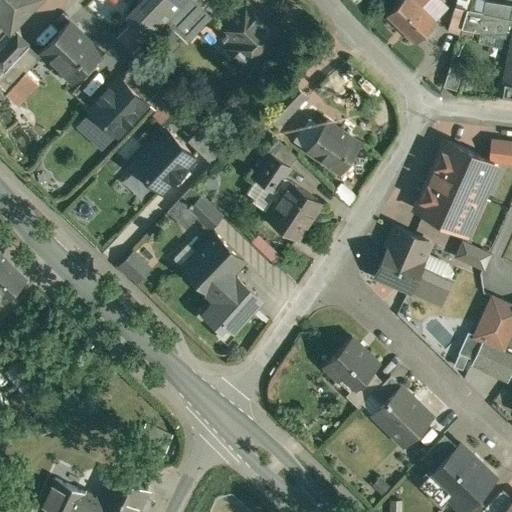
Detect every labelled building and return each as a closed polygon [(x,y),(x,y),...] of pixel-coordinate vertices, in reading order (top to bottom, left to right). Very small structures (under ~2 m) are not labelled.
[(0,0),(0,18),(10,29),(37,0),(0,0)] [(141,0),(129,13),(150,33),(170,13),(156,0),(141,0)] [(156,0),(170,13),(182,0),(156,0)] [(187,0),(168,20),(188,39),(211,15),(210,13),(209,14),(195,0),(187,0)] [(400,0),(388,13),(416,40),(438,18),(423,3),(419,0),(400,0)] [(511,14),(511,3),(489,0),(486,0),(484,11),(511,17),(511,14)] [(254,10),(247,3),(248,2),(247,1),(232,15),(237,19),(227,30),(223,26),(221,27),(224,30),(223,32),(226,35),(228,34),(241,46),(235,52),(251,66),(282,34),(267,20),(265,21),(255,11),(256,10),(255,9),(254,10)] [(484,11),(468,8),(463,26),(482,30),(483,24),(509,30),(511,17),(484,11)] [(70,20),(42,49),(75,80),(103,52),(70,20)] [(18,34),(0,52),(0,64),(5,70),(5,69),(4,68),(28,43),(29,45),(18,34)] [(5,69),(5,70),(0,74),(0,82),(8,90),(41,56),(29,45),(5,69)] [(165,81),(139,58),(126,72),(127,73),(123,78),(146,99),(150,95),(151,96),(165,81)] [(122,77),(111,88),(109,86),(100,95),(102,97),(92,109),(117,133),(147,100),(146,99),(123,78),(122,77)] [(511,82),(511,80),(507,79),(504,79),(501,95),(511,96),(511,82)] [(295,81),(267,109),(281,123),(309,95),(295,81)] [(361,141),(327,119),(308,148),(342,171),(361,141)] [(165,127),(134,160),(163,187),(194,155),(165,127)] [(495,160),(448,138),(417,208),(465,229),(495,160)] [(289,164),(271,153),(264,164),(282,175),(289,164)] [(321,200),(292,181),(291,181),(282,175),(264,164),(255,178),(274,189),(275,188),(283,194),(278,202),(274,199),(266,211),(270,214),(267,217),(297,237),(321,200)] [(193,183),(169,209),(185,224),(195,213),(210,228),(222,215),(201,195),(203,193),(193,183)] [(427,238),(396,224),(388,243),(390,244),(377,273),(378,273),(379,272),(410,287),(441,301),(452,277),(422,263),(424,258),(419,255),(427,238)] [(215,230),(194,252),(198,256),(186,269),(212,294),(226,279),(224,278),(231,271),(243,259),(244,260),(245,259),(215,230)] [(259,235),(253,241),(275,262),(281,256),(259,235)] [(491,252),(464,240),(458,254),(485,266),(491,252)] [(149,267),(133,251),(121,264),(137,279),(149,267)] [(0,252),(0,306),(27,279),(0,252)] [(236,275),(231,271),(224,278),(226,279),(212,294),(216,297),(204,311),(221,326),(227,320),(234,326),(261,296),(237,275),(236,275)] [(511,330),(511,303),(493,295),(475,335),(504,348),(511,330)] [(354,334),(327,362),(342,377),(347,371),(359,383),(359,384),(374,369),(381,361),(367,347),(366,348),(354,337),(355,336),(354,334)] [(511,372),(511,352),(484,340),(475,361),(510,377),(511,372)] [(374,369),(359,384),(359,383),(349,393),(360,405),(374,391),(385,379),(374,369)] [(385,379),(374,391),(384,401),(403,383),(392,372),(385,379)] [(435,415),(403,383),(384,401),(388,405),(378,415),(406,443),(435,415)] [(150,475),(169,440),(132,420),(113,456),(150,475)] [(445,433),(421,457),(434,470),(458,445),(445,433)] [(434,470),(422,482),(443,503),(450,496),(462,508),(463,508),(477,495),(496,475),(462,442),(458,445),(434,470)] [(137,511),(149,488),(114,472),(101,498),(94,511),(137,511)] [(79,511),(89,492),(56,477),(41,509),(46,511),(79,511)] [(487,504),(486,505),(493,511),(499,511),(511,498),(511,495),(503,487),(487,504)] [(89,492),(79,511),(94,511),(101,498),(89,492)] [(477,495),(463,508),(462,508),(458,511),(457,511),(479,511),(486,505),(487,504),(477,495)] [(511,511),(511,498),(499,511),(511,511)]
